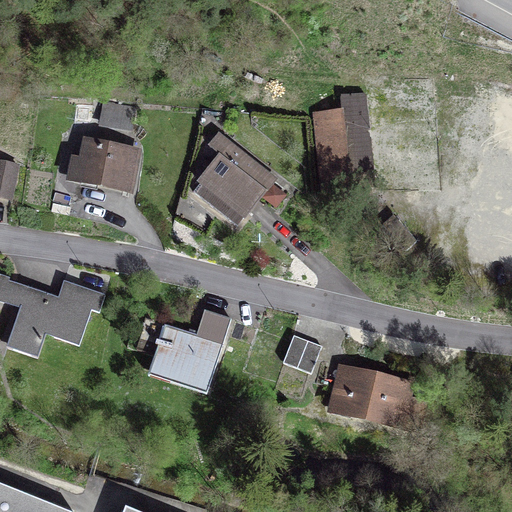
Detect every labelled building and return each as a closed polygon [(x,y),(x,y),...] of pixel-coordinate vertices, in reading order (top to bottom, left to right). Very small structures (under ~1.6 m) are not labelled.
[(321,112),(313,113),(320,193),(375,188),(366,93),(340,95),(342,110),(331,111),(330,95),(320,96),(321,112)] [(98,127),(132,133),(136,108),(103,103),(98,127)] [(207,148),(217,156),(196,183),(199,186),(193,192),(236,226),(242,219),(245,222),(262,200),(275,211),(290,192),(277,181),(280,178),(221,131),(207,148)] [(142,150),(83,138),(79,158),(71,157),(65,183),(133,196),(142,150)] [(21,164),(0,159),(0,200),(13,203),(21,164)] [(10,279),(0,275),(0,304),(20,311),(7,350),(38,360),(46,337),(80,348),(91,311),(100,314),(106,295),(63,282),(58,298),(9,282),(10,279)] [(197,336),(164,325),(147,377),(207,395),(231,320),(205,311),(197,336)] [(322,348),(293,337),(282,365),(312,376),(322,348)] [(424,385),(338,367),(327,416),(414,434),(424,385)] [(66,511),(0,486),(0,511),(66,511)]
